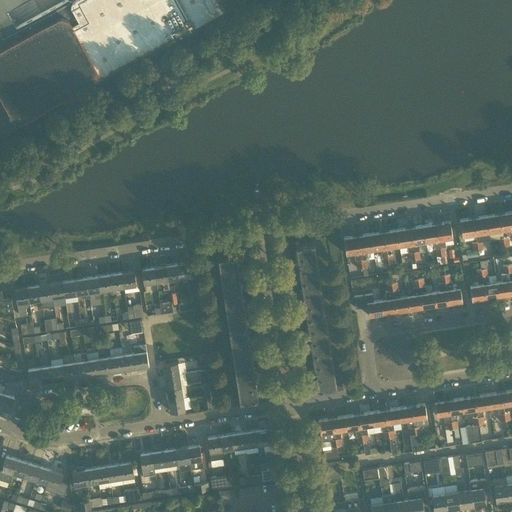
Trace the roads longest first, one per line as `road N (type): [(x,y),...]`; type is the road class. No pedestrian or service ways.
road 1 (residential): [(0,266),(271,224)]
road 2 (residential): [(271,224),(511,192)]
road 3 (residential): [(369,397),(366,332),(373,325),(511,308)]
road 4 (residential): [(13,432),(32,395),(139,380),(154,387),(159,429)]
road 5 (residential): [(297,406),(271,224)]
road 6 (residential): [(13,432),(65,438),(159,429)]
road 7 (residential): [(369,397),(511,379)]
road 8 (residential): [(159,429),(297,406)]
